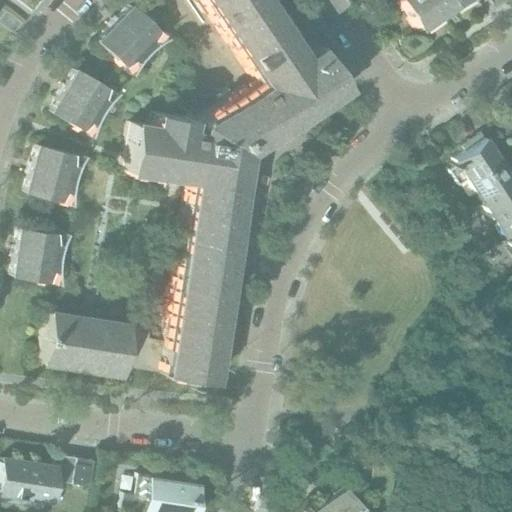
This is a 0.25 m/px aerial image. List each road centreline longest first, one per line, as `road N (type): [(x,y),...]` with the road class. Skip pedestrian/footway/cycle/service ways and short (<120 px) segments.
road 1 (residential): [(249,435),(281,284),(305,224),(332,180),(411,112)]
road 2 (residential): [(249,435),(0,413)]
road 3 (residential): [(411,112),(328,0)]
road 4 (residential): [(0,117),(38,34),(68,0)]
